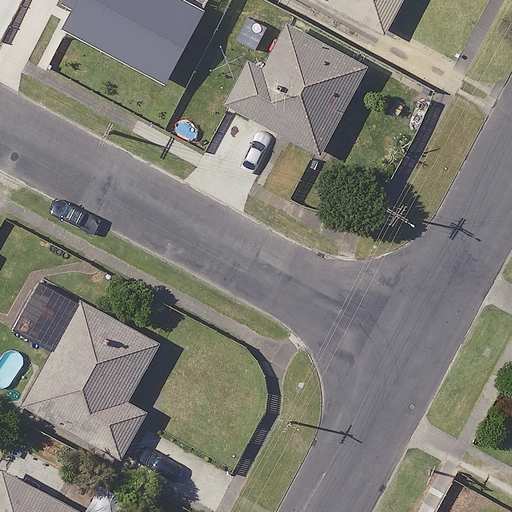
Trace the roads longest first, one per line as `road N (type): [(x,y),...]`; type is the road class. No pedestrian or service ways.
road 1 (residential): [(0,131),(416,367)]
road 2 (residential): [(511,187),(416,367)]
road 3 (residential): [(416,367),(336,511)]
